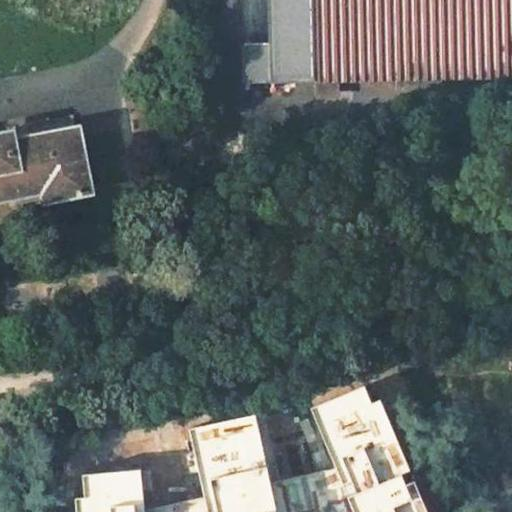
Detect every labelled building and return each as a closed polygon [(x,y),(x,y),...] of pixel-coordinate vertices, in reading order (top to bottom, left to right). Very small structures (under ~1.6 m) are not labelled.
[(511,0),(267,0),(269,82),(314,81),(316,82),(340,81),(511,76),(511,0)] [(316,97),(340,96),(340,81),(316,82),(316,97)] [(316,131),(245,133),(246,154),(346,152),(346,131),(316,131)] [(10,136),(0,138),(0,197),(18,194),(20,204),(87,191),(82,161),(89,160),(84,134),(77,135),(76,132),(12,145),(10,136)] [(195,381),(169,390),(175,407),(201,397),(195,381)] [(371,403),(365,387),(304,411),(345,511),(424,511),(379,400),(371,403)] [(277,511),(255,414),(188,429),(207,511),(277,511)] [(148,511),(145,469),(81,474),(83,499),(75,499),(75,511),(148,511)]
